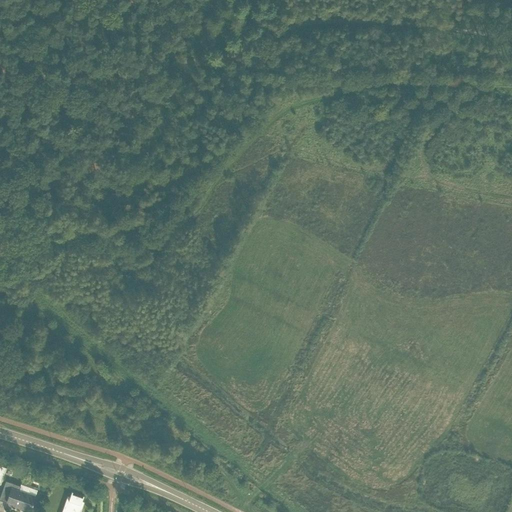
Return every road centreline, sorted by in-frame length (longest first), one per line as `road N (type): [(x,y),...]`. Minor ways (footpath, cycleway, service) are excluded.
road 1 (track): [(356,87),(273,115),(162,242),(151,247),(120,234),(11,227),(8,276)]
road 2 (track): [(0,226),(11,227),(31,0)]
road 3 (track): [(196,56),(120,234)]
road 4 (track): [(147,387),(8,276)]
road 5 (track): [(356,87),(196,56)]
road 6 (track): [(437,182),(420,153),(439,115),(388,104),(362,87)]
road 7 (track): [(511,87),(362,87)]
road 8 (track): [(196,56),(175,53),(85,0)]
